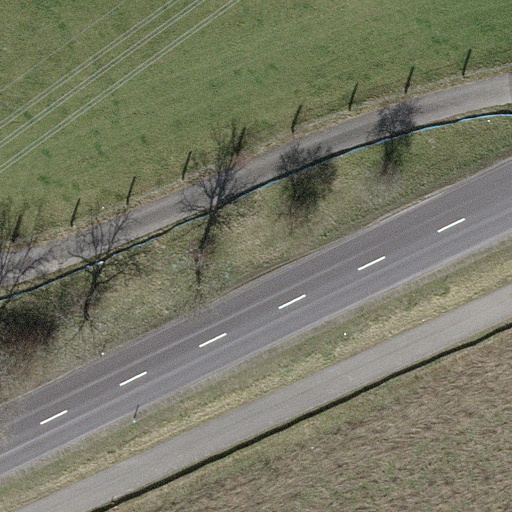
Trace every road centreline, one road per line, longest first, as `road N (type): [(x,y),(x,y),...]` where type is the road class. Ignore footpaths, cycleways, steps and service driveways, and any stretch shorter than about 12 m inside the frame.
road 1 (tertiary): [(0,449),(511,199)]
road 2 (track): [(511,88),(453,97),(301,151),(52,258),(0,267)]
